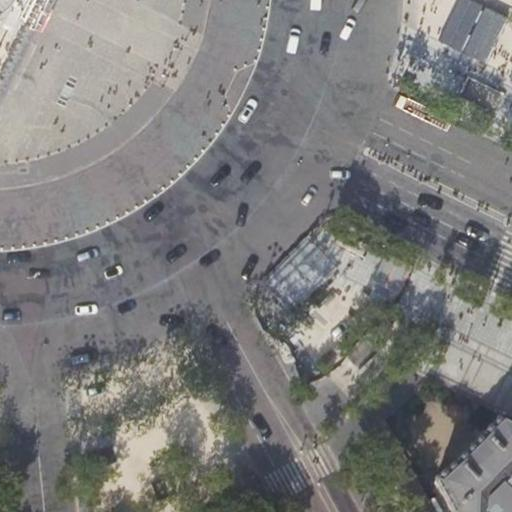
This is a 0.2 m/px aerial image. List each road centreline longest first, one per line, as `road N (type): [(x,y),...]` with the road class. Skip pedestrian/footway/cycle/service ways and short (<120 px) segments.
road 1 (secondary): [(178,254),(320,511)]
road 2 (primary): [(298,120),(511,224)]
road 3 (primary): [(27,306),(44,511)]
road 4 (primary): [(178,254),(260,180),(298,120)]
road 5 (primary): [(27,306),(109,286),(178,254)]
road 6 (primary): [(298,120),(322,57),(331,0)]
